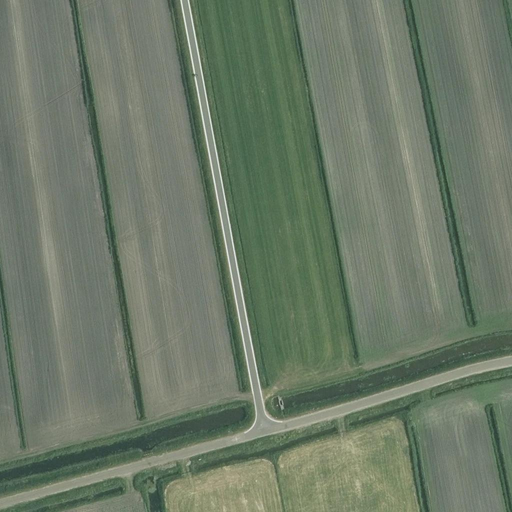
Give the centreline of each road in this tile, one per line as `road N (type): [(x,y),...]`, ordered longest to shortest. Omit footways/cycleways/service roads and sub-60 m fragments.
road 1 (tertiary): [(263,431),(183,0)]
road 2 (unclassified): [(0,504),(263,431)]
road 3 (tertiary): [(263,431),(511,362)]
